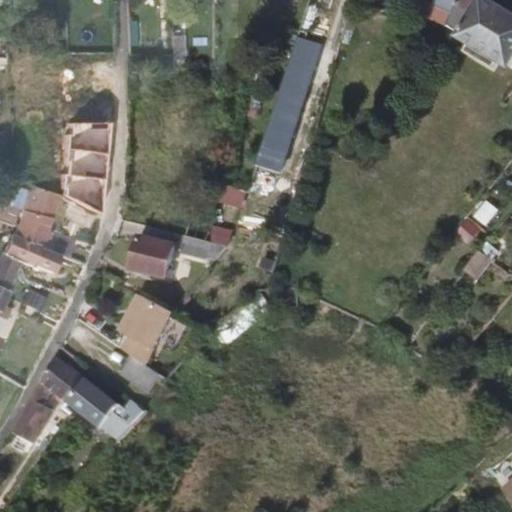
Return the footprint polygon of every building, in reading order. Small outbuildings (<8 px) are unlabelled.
[(438,0),(431,16),(449,27),(462,0),(438,0)] [(501,72),(510,78),(511,75),(511,21),(477,0),(462,0),(449,27),(444,38),(457,46),(456,49),(468,55),(465,61),(495,80),(501,72)] [(263,148),(288,155),(329,33),(304,24),(263,148)] [(179,60),(184,60),(183,42),(171,42),(172,62),(173,67),(179,65),(179,60)] [(92,51),(94,67),(115,64),(113,48),(92,51)] [(27,191),(53,203),(63,181),(42,172),(37,171),(27,191)] [(81,219),(96,228),(108,200),(96,195),(78,187),(77,194),(82,197),(81,201),(87,205),(81,219)] [(18,212),(42,225),(53,203),(27,191),(18,212)] [(486,198),(476,217),(491,225),(501,207),(486,198)] [(81,265),(87,249),(42,225),(18,212),(14,211),(4,232),(21,240),(51,255),(55,251),(81,265)] [(469,216),(457,234),(473,244),(485,227),(469,216)] [(142,251),(175,263),(188,230),(153,218),(142,251)] [(78,229),(93,237),(96,228),(81,219),(78,229)] [(188,230),(208,237),(212,228),(191,223),(188,230)] [(1,278),(17,248),(21,240),(4,232),(0,240),(0,300),(9,284),(1,278)] [(473,257),(487,267),(502,250),(487,239),(473,257)] [(268,254),(279,257),(282,247),(270,245),(268,254)] [(74,283),(76,277),(48,264),(44,268),(70,282),(74,283)] [(279,297),(304,295),(303,275),(273,277),(267,278),(279,297)] [(207,315),(226,336),(279,297),(267,278),(265,278),(207,315)] [(138,342),(148,348),(177,297),(148,281),(127,318),(135,323),(128,336),(138,342)] [(152,373),(163,357),(148,348),(138,342),(129,359),(152,373)] [(49,382),(66,395),(88,363),(61,346),(44,372),(52,376),(49,382)] [(118,393),(123,386),(88,363),(66,395),(62,400),(69,405),(77,394),(105,412),(112,404),(115,405),(122,396),(118,393)] [(133,415),(152,395),(141,387),(137,385),(131,395),(135,400),(128,409),(133,415)] [(38,443),(56,411),(34,398),(15,430),(38,443)]
